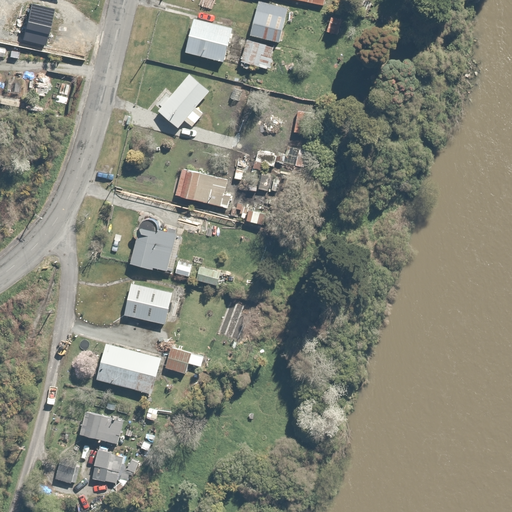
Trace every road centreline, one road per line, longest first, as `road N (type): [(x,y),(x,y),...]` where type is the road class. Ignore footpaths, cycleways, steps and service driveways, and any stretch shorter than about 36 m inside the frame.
road 1 (residential): [(5,511),(59,322),(66,255),(51,223)]
road 2 (tertiary): [(123,0),(87,145),(51,223)]
